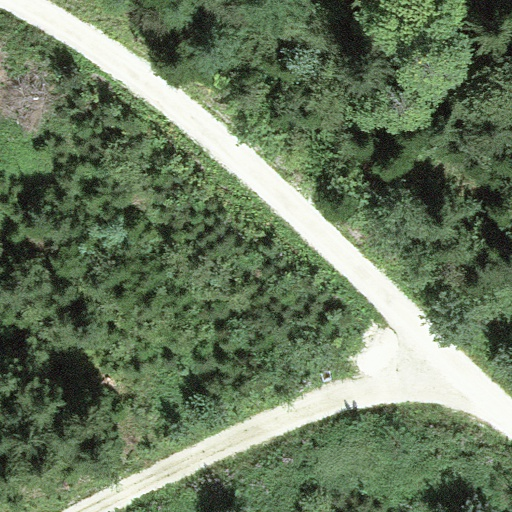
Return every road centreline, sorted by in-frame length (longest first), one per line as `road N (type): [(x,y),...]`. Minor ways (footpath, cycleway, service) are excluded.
road 1 (track): [(511,416),(210,132),(113,52),(19,0)]
road 2 (track): [(467,375),(308,408),(85,511)]
